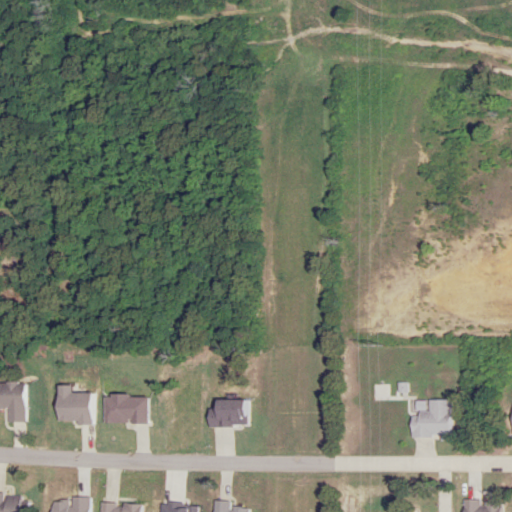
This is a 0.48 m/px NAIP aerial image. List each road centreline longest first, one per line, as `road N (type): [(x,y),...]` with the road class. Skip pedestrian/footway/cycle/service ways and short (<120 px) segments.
road 1 (track): [(325,0),(296,239),(275,325),(275,511)]
road 2 (residential): [(0,456),(275,469)]
road 3 (residential): [(511,466),(275,469)]
